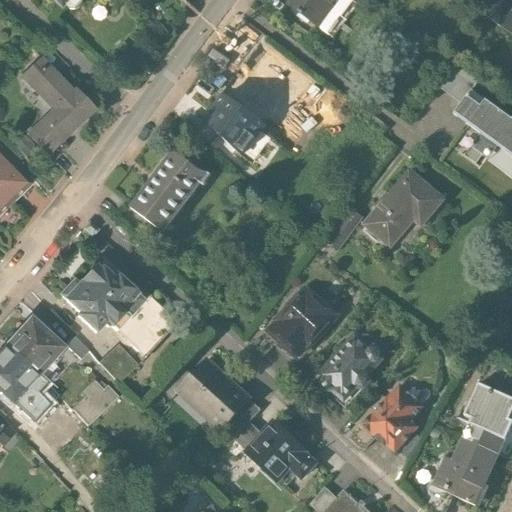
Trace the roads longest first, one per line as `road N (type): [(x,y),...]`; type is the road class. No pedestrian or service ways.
road 1 (residential): [(140,116),(0,283)]
road 2 (residential): [(140,116),(20,0)]
road 3 (residential): [(224,0),(140,116)]
